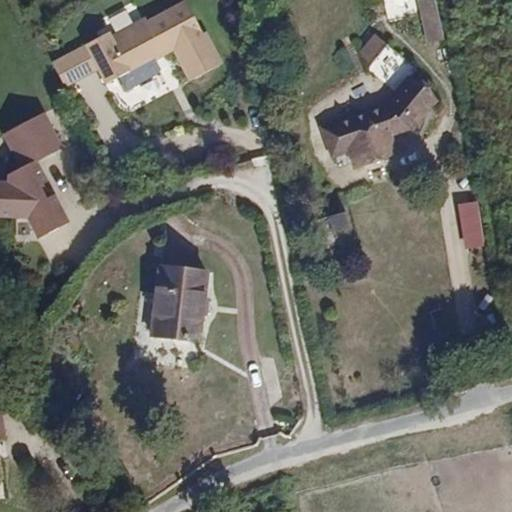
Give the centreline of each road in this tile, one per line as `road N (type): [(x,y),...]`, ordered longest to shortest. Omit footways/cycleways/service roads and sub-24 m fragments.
road 1 (unknown): [(326,440),(269,192),(238,161),(126,141)]
road 2 (residential): [(511,396),(247,466),(166,511)]
